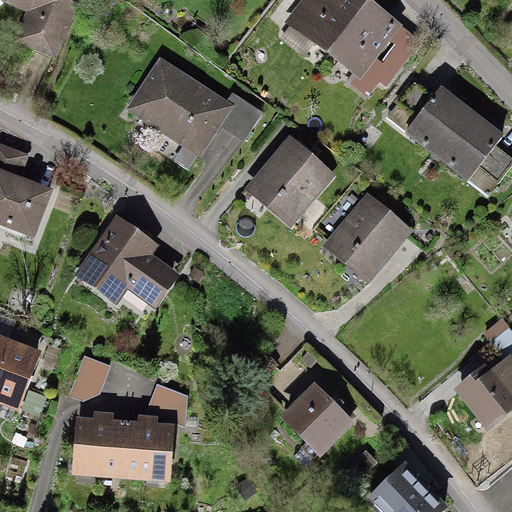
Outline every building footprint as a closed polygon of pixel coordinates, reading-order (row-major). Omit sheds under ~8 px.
[(68,0),(4,0),(3,5),(24,13),(12,48),(59,65),(80,7),(68,2),(68,0)] [(389,22),(360,0),(296,0),(299,2),(282,24),(349,76),(343,85),(370,106),(418,44),(389,22)] [(223,105),(156,60),(121,113),(194,161),(216,128),(241,144),(260,115),(230,95),(223,105)] [(495,128),(448,94),(442,90),(408,137),(473,183),(507,137),(495,128)] [(284,142),(242,190),(287,229),(329,180),(284,142)] [(25,158),(0,148),(0,226),(38,240),(55,192),(17,178),(25,158)] [(412,230),(365,192),(320,247),(366,285),(412,230)] [(161,253),(117,220),(75,278),(117,309),(128,295),(156,315),(180,283),(153,264),(161,253)] [(18,348),(0,341),(0,397),(15,403),(34,355),(18,348)] [(511,357),(507,351),(457,391),(490,433),(511,415),(511,357)] [(266,355),(247,375),(257,385),(276,365),(266,355)] [(84,361),(74,394),(97,401),(107,368),(84,361)] [(320,386),(285,418),(324,460),(359,428),(320,386)] [(158,387),(150,412),(182,421),(189,396),(158,387)] [(145,426),(103,422),(82,421),(79,473),(167,479),(171,427),(145,426)] [(452,511),(409,465),(372,499),(384,511),(452,511)]
